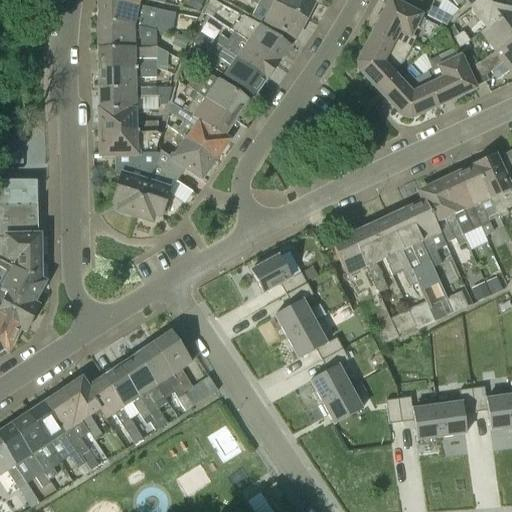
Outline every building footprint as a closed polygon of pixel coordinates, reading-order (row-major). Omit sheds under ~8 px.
[(154,31),(154,32),(170,34),(174,14),(137,6),(138,4),(121,0),(101,0),(101,4),(100,13),(99,19),(132,27),(154,31)] [(198,11),(202,0),(190,0),(188,6),(198,11)] [(221,5),(212,0),(209,0),(204,13),(211,19),(221,5)] [(250,17),(262,23),(262,24),(293,40),(303,20),(265,0),(245,0),(256,6),(250,17)] [(265,0),(303,20),(313,1),(310,0),(265,0)] [(391,0),(390,3),(404,11),(410,2),(410,0),(391,0)] [(461,0),(470,12),(485,0),(461,0)] [(485,0),(470,12),(484,31),(485,32),(507,15),(511,11),(511,9),(505,0),(485,0)] [(404,11),(420,19),(422,15),(416,12),(419,6),(410,2),(404,11)] [(412,36),(420,19),(404,11),(390,3),(372,37),(390,48),(393,43),(396,45),(398,40),(411,47),(415,38),(412,36)] [(427,17),(446,27),(451,17),(431,7),(427,17)] [(479,35),(492,53),(494,56),(511,41),(511,20),(507,15),(485,32),(484,31),(479,35)] [(232,33),(276,62),(287,46),(252,22),(242,17),(237,24),(235,22),(229,31),(232,33)] [(154,49),(154,32),(154,31),(132,27),(99,19),(99,25),(98,38),(97,52),(99,52),(154,49)] [(462,31),(453,38),(458,49),(469,41),(462,31)] [(215,42),(214,44),(234,58),(263,80),(264,81),(277,63),(276,62),(232,33),(227,41),(219,36),(215,42)] [(187,40),(175,35),(171,46),(183,50),(187,40)] [(427,87),(436,106),(472,89),(464,72),(457,57),(458,57),(449,36),(443,39),(452,60),(440,65),(436,68),(440,78),(432,82),(433,84),(427,87)] [(382,94),(397,80),(392,74),(403,63),(411,47),(398,40),(396,45),(393,43),(390,48),(372,37),(358,64),(359,70),(382,94)] [(204,48),(229,67),(223,76),(251,96),(263,80),(234,58),(214,44),(215,42),(210,39),(204,48)] [(477,64),(478,65),(467,70),(464,72),(472,89),(488,82),(484,73),(500,61),(508,73),(511,70),(511,41),(494,56),(492,53),(477,64)] [(99,71),(155,69),(154,49),(99,52),(99,71)] [(467,70),(461,55),(458,57),(457,57),(464,72),(467,70)] [(135,89),(155,88),(155,69),(99,71),(100,91),(134,90),(135,89)] [(403,117),(410,118),(436,106),(427,87),(433,84),(432,82),(428,73),(414,80),(408,73),(399,81),(397,80),(382,94),(403,117)] [(190,80),(185,87),(232,120),(245,101),(216,81),(216,82),(207,74),(199,86),(190,80)] [(181,111),(220,138),(232,120),(185,87),(185,88),(196,95),(191,103),(190,102),(186,109),(183,107),(181,111)] [(100,111),(147,110),(155,111),(156,107),(164,106),(169,89),(155,89),(155,88),(135,89),(134,90),(100,91),(100,111)] [(170,129),(177,134),(213,160),(226,142),(220,138),(181,111),(180,111),(170,104),(167,115),(181,124),(178,129),(172,125),(170,129)] [(147,114),(147,110),(100,111),(99,111),(99,133),(156,131),(155,123),(136,123),(135,114),(147,114)] [(168,157),(185,169),(200,179),(213,160),(177,134),(170,129),(169,130),(177,135),(183,140),(172,156),(170,154),(168,157)] [(139,155),(139,151),(137,151),(136,142),(158,141),(161,134),(156,132),(156,131),(99,133),(100,156),(114,156),(139,155)] [(120,204),(118,212),(135,217),(144,183),(149,184),(159,152),(158,151),(157,151),(156,154),(139,155),(114,156),(114,176),(119,178),(116,188),(116,187),(115,191),(112,202),(120,204)] [(509,178),(511,176),(511,151),(499,157),(509,178)] [(144,183),(135,217),(150,222),(152,214),(160,217),(163,206),(164,206),(165,203),(164,202),(171,182),(175,183),(185,169),(168,157),(168,158),(159,152),(149,184),(144,183)] [(505,210),(511,206),(511,198),(493,158),(474,167),(474,168),(499,219),(507,215),(505,210)] [(493,234),(488,223),(497,219),(474,168),(457,177),(481,227),(480,228),(484,237),(493,234)] [(462,236),(480,228),(481,227),(457,177),(437,186),(462,236)] [(38,282),(37,238),(36,182),(0,182),(0,263),(9,268),(38,282)] [(454,240),(458,248),(465,244),(462,236),(437,186),(419,194),(424,204),(443,246),(444,245),(454,240)] [(440,265),(435,253),(446,248),(444,245),(443,246),(424,204),(405,213),(420,245),(431,269),(432,269),(440,265)] [(387,221),(416,284),(435,276),(432,269),(431,269),(420,245),(405,213),(387,221)] [(408,288),(416,284),(387,221),(369,229),(384,260),(391,276),(401,272),(408,288)] [(374,264),(384,260),(369,229),(351,238),(365,270),(377,295),(386,290),(374,264)] [(389,320),(377,295),(365,270),(351,238),(332,247),(346,278),(356,297),(362,307),(383,346),(398,339),(397,337),(389,320)] [(279,286),(285,297),(306,285),(300,274),(289,280),(277,258),(249,273),(262,296),(279,286)] [(9,268),(0,287),(0,289),(31,306),(42,284),(38,282),(9,268)] [(494,278),(485,283),(491,296),(501,291),(494,278)] [(490,297),(483,283),(470,290),(477,303),(490,297)] [(306,285),(285,297),(291,307),(273,317),(285,339),(313,324),(301,302),(312,296),(306,285)] [(0,317),(19,328),(25,331),(37,309),(31,306),(0,289),(0,291),(4,294),(0,300),(0,317)] [(445,300),(451,314),(466,307),(460,293),(445,300)] [(415,328),(416,330),(433,322),(427,309),(424,303),(407,311),(416,328),(415,328)] [(427,309),(433,322),(446,317),(440,303),(427,309)] [(397,337),(415,328),(416,328),(407,311),(389,320),(397,337)] [(0,345),(3,347),(7,350),(19,328),(0,317),(0,345)] [(315,351),(321,362),(342,350),(336,339),(325,345),(313,324),(285,339),(297,361),(315,351)] [(177,331),(170,336),(178,347),(184,343),(177,331)] [(154,347),(193,408),(210,397),(201,383),(191,389),(180,370),(189,364),(170,336),(154,347)] [(185,413),(193,408),(154,347),(136,359),(165,404),(175,398),(185,413)] [(321,362),(326,373),(309,382),(321,404),(349,389),(337,367),(348,361),(342,350),(321,362)] [(165,424),(156,410),(165,404),(136,359),(119,370),(152,419),(151,419),(158,429),(165,424)] [(135,409),(144,424),(151,419),(152,419),(119,370),(103,380),(126,415),(135,409)] [(125,415),(126,415),(103,380),(86,391),(99,411),(105,420),(113,415),(126,436),(135,430),(125,415)] [(82,422),(89,433),(87,434),(91,440),(99,435),(88,418),(99,411),(86,391),(80,382),(63,393),(82,422)] [(471,390),(474,414),(486,412),(489,432),(511,428),(511,417),(509,397),(485,400),(483,388),(471,390)] [(349,389),(321,404),(333,426),(361,411),(349,389)] [(460,404),(436,407),(440,439),(465,435),(462,416),(474,414),(471,390),(458,392),(460,404)] [(46,404),(85,463),(83,464),(88,472),(96,467),(79,440),(87,434),(89,433),(82,422),(63,393),(46,404)] [(410,399),(397,400),(400,424),(412,422),(415,442),(440,439),(436,407),(411,411),(410,399)] [(388,426),(400,424),(397,400),(385,402),(388,426)] [(75,469),(83,464),(85,463),(46,404),(29,416),(33,423),(60,463),(68,458),(75,469)] [(43,474),(60,463),(33,423),(29,416),(12,427),(43,474)] [(42,475),(43,474),(12,427),(0,434),(0,444),(15,467),(26,484),(34,479),(41,489),(48,485),(42,475)] [(25,484),(26,484),(15,467),(0,444),(0,484),(8,497),(18,490),(30,510),(38,505),(25,484)] [(260,494),(271,511),(292,511),(274,484),(260,494)]
